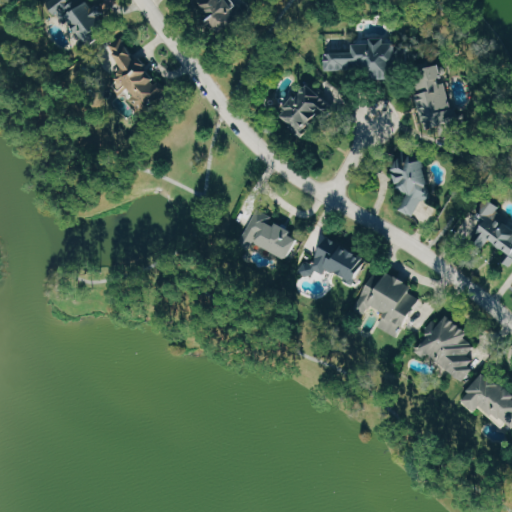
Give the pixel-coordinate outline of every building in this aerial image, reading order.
[(88,0),(102,20),(78,36),(55,1),(56,0),(72,0),(75,4),(81,0),(88,0)] [(198,0),(214,34),(244,21),(235,0),(198,0)] [(109,44),(119,37),(132,56),(136,53),(158,84),(144,95),(150,103),(136,113),(120,91),(114,93),(108,84),(121,75),(120,72),(126,68),(109,44)] [(327,53),(327,72),(374,71),(375,77),(404,77),(403,45),(395,45),(395,38),(373,38),(373,44),(357,44),(357,53),(327,53)] [(429,131),(444,127),(445,132),(460,127),(444,65),(421,71),(426,92),(419,94),(429,131)] [(308,140),(336,103),(307,82),(282,114),(295,124),(292,128),(308,140)] [(396,208),(409,215),(422,192),(422,152),(393,153),(389,163),(392,183),(406,191),(396,208)] [(481,196),(511,223),(511,257),(507,263),(459,221),(481,196)] [(295,233),(282,256),(251,238),(246,245),(237,240),(254,210),(295,233)] [(363,258),(349,283),(323,268),(320,273),(313,269),(309,276),(299,271),(316,241),(332,250),(336,243),(363,258)] [(414,300),(394,336),(375,325),(383,312),(370,305),(363,317),(350,309),(369,275),(379,280),(384,271),(407,284),(402,294),(414,300)] [(410,342),(438,310),(466,334),(461,340),(471,348),(465,355),(470,359),(464,365),(470,371),(457,385),(410,342)] [(457,398),(479,373),(496,388),(500,384),(511,394),(511,392),(511,424),(509,428),(476,400),(469,408),(457,398)]
